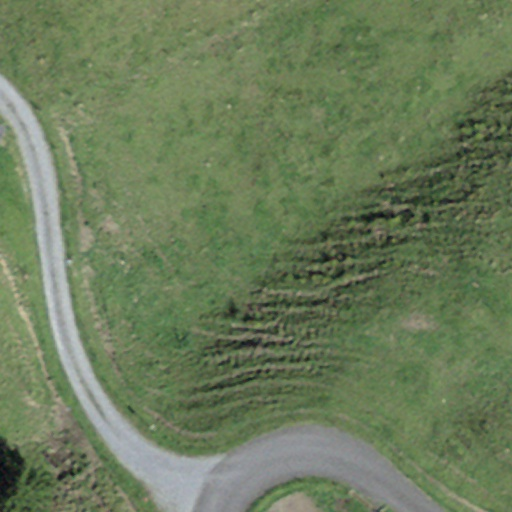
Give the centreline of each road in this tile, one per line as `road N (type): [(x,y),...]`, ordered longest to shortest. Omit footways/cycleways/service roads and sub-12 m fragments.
road 1 (track): [(200,511),(80,396),(58,335),(29,150),(0,100)]
road 2 (track): [(207,511),(232,476),(284,455),(360,468),(416,511)]
